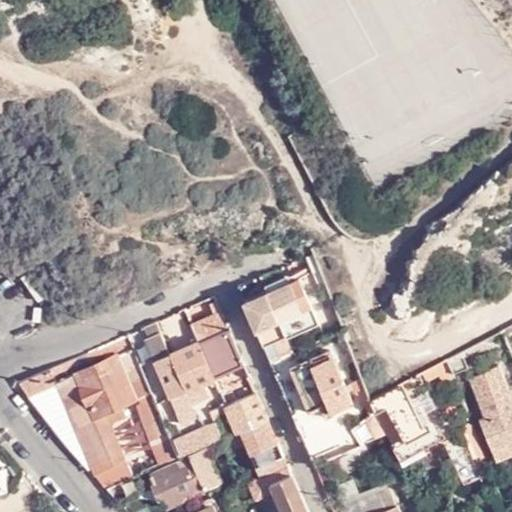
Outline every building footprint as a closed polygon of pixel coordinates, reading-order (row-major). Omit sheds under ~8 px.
[(271,290),(282,317),(289,335),(320,321),(314,305),(305,309),(293,281),(271,290)] [(249,300),(260,327),(282,317),(271,290),(249,300)] [(217,312),(224,310),(217,294),(211,297),(217,312)] [(199,341),(232,326),(224,310),(217,312),(192,323),(199,341)] [(147,324),(154,340),(169,334),(163,317),(147,324)] [(282,317),(260,327),(267,345),(289,335),(282,317)] [(301,349),(328,336),(320,321),(289,335),(295,350),(301,349)] [(215,375),(220,390),(235,383),(252,376),(245,361),(232,326),(199,341),(215,375)] [(51,365),(27,375),(31,384),(55,374),(54,372),(104,351),(107,357),(118,352),(126,349),(134,345),(129,331),(101,344),(51,365)] [(172,394),(215,375),(199,341),(176,351),(169,334),(154,340),(150,341),(157,359),(172,394)] [(267,345),(317,463),(340,456),(344,452),(328,411),(324,404),(313,409),(295,364),(305,359),(301,349),(295,350),(289,335),(267,345)] [(146,373),(134,345),(126,349),(138,376),(135,377),(145,399),(141,401),(166,458),(180,452),(165,416),(153,390),(146,373)] [(324,404),(328,411),(355,399),(333,347),(305,359),(295,364),(313,409),(324,404)] [(471,362),(464,348),(448,356),(452,367),(454,371),(471,362)] [(118,352),(107,357),(75,370),(94,415),(111,408),(122,403),(136,397),(118,352)] [(452,367),(448,356),(411,375),(417,384),(440,373),(452,367)] [(457,380),(454,371),(452,367),(440,373),(445,384),(457,380)] [(511,389),(503,368),(475,379),(490,418),(484,420),(499,458),(511,452),(511,389)] [(94,415),(75,370),(56,379),(57,381),(86,448),(89,456),(108,449),(94,415)] [(196,399),(220,390),(215,375),(172,394),(176,403),(190,396),(193,401),(196,399)] [(414,393),(406,378),(374,394),(381,407),(394,431),(403,446),(400,447),(403,452),(448,434),(436,403),(442,401),(435,385),(414,393)] [(86,448),(57,381),(31,392),(82,450),(86,448)] [(220,390),(227,404),(236,401),(242,399),(235,383),(220,390)] [(246,425),(268,415),(258,391),(242,399),(236,401),(246,425)] [(201,414),(196,399),(193,401),(190,396),(176,403),(183,421),(201,414)] [(236,401),(227,404),(225,405),(235,429),(242,427),(246,425),(236,401)] [(122,403),(111,408),(116,419),(127,414),(122,403)] [(125,442),(111,408),(94,415),(108,449),(125,442)] [(255,459),(282,447),(268,415),(246,425),(242,427),(255,459)] [(180,440),(185,450),(225,434),(223,426),(203,434),(202,431),(180,440)] [(461,485),(494,472),(477,430),(445,442),(461,485)] [(376,459),(368,442),(365,443),(344,452),(340,456),(347,472),(376,459)] [(282,447),(255,459),(262,473),(288,461),(282,447)] [(192,455),(206,485),(220,480),(207,448),(192,455)] [(164,503),(206,485),(192,455),(151,473),(164,503)] [(267,483),(272,481),(292,472),(288,461),(262,473),(267,483)] [(309,511),(292,472),(272,481),(275,487),(286,511),(282,511),(309,511)] [(106,485),(116,498),(141,488),(133,473),(120,478),(106,485)] [(156,506),(164,503),(151,473),(143,476),(156,506)] [(267,483),(262,473),(249,479),(256,495),(275,487),(272,481),(267,483)] [(362,511),(382,511),(402,505),(395,488),(359,501),(362,511)] [(347,506),(349,511),(362,511),(359,501),(347,506)]
